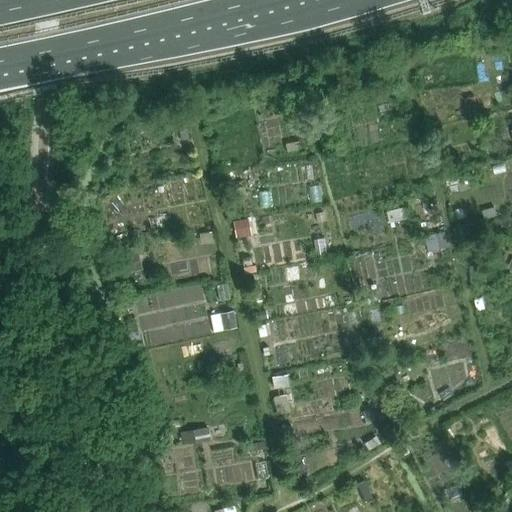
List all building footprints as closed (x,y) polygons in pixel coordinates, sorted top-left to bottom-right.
[(335,104),(335,103),(346,102),(345,89),(333,90),(333,91),(321,93),(324,106),(335,104)] [(285,105),(287,113),(300,110),(298,101),(285,105)] [(447,172),(460,168),(458,160),(445,164),(447,172)] [(387,212),(390,224),(408,219),(405,208),(387,212)] [(495,208),(482,211),(484,219),(497,216),(495,208)] [(248,231),(247,218),(237,220),(239,232),(248,231)] [(443,233),(430,236),(433,252),(446,249),(443,233)] [(131,273),(142,270),(137,254),(126,257),(131,273)] [(243,268),(244,274),(257,272),(255,266),(243,268)] [(233,311),(220,314),(223,331),(237,328),(233,311)] [(266,311),(255,313),(257,321),(267,319),(266,311)] [(266,325),(258,326),(260,336),(268,334),(266,325)] [(385,341),(377,342),(380,353),(387,352),(385,341)] [(390,365),(378,369),(383,384),(395,380),(390,365)] [(285,395),(273,398),(276,414),(289,412),(285,395)] [(201,435),(193,430),(187,431),(189,444),(202,441),(201,435)] [(252,451),(260,450),(259,443),(251,444),(252,451)] [(447,490),(452,501),(463,495),(458,485),(447,490)] [(508,498),(503,507),(511,511),(511,510),(511,488),(510,488),(505,497),(508,498)]
